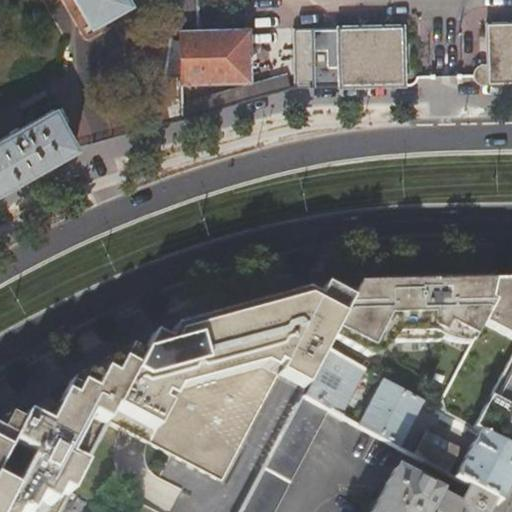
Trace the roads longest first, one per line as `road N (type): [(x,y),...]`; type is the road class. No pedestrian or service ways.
road 1 (primary): [(0,347),(119,286),(251,240),(326,226),(511,217)]
road 2 (primary): [(511,133),(375,139),(297,155),(147,201),(0,265)]
